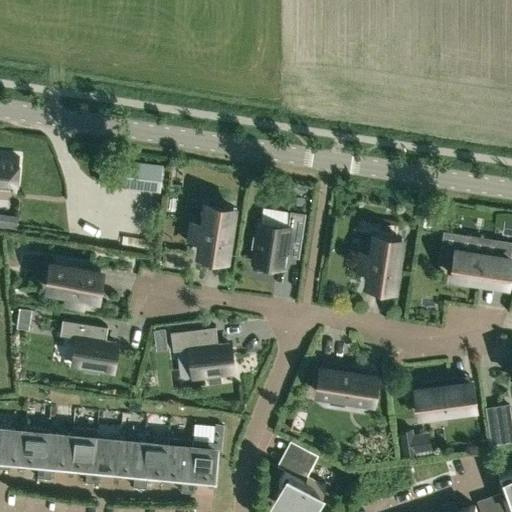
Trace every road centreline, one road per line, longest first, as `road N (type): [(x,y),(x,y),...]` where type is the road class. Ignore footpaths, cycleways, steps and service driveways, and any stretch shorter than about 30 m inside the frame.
road 1 (unclassified): [(511,189),(0,106)]
road 2 (residential): [(304,313),(245,449),(242,511)]
road 3 (residential): [(490,325),(417,338),(304,313)]
road 4 (residential): [(304,313),(146,294)]
